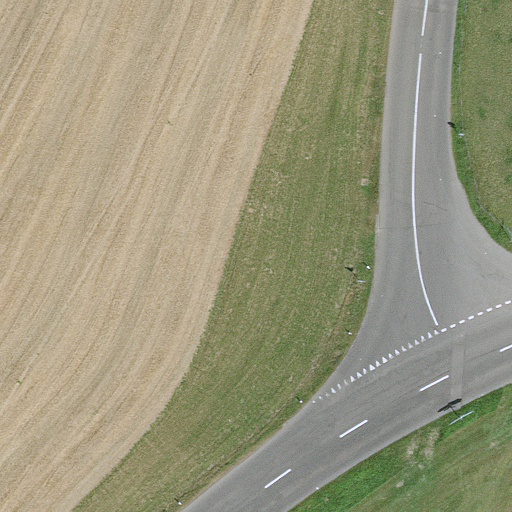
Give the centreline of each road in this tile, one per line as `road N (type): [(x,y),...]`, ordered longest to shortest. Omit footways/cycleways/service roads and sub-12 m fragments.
road 1 (tertiary): [(428,0),(415,139),(417,244),(430,303),(460,368)]
road 2 (tertiary): [(460,368),(234,511)]
